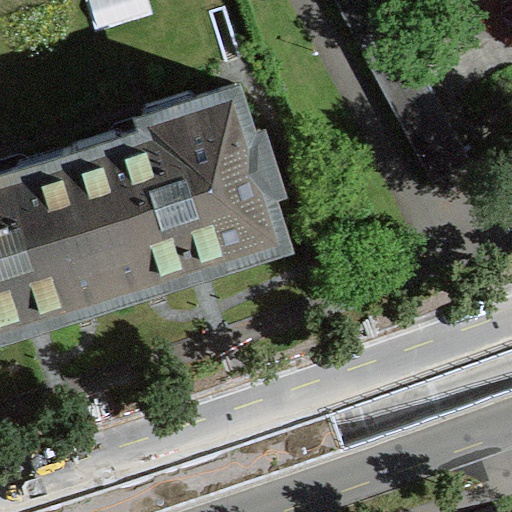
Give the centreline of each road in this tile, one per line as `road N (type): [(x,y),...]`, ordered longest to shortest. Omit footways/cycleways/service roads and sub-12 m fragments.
road 1 (secondary): [(511,322),(0,500)]
road 2 (secondary): [(227,511),(511,413)]
